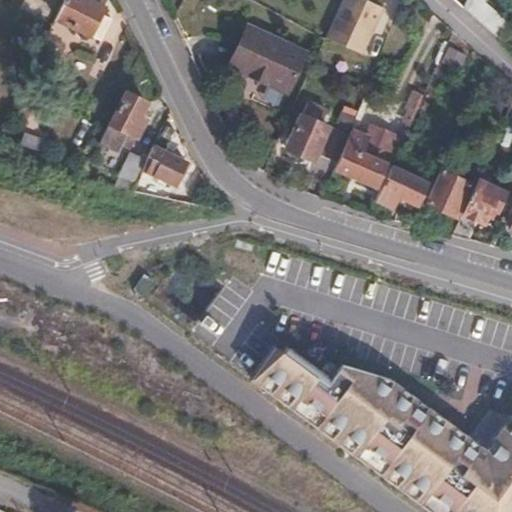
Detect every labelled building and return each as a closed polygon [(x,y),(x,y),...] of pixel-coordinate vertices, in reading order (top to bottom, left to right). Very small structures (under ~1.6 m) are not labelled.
[(0,0),(0,24),(11,2),(8,0),(0,0)] [(102,5),(93,0),(61,0),(54,14),(88,31),(99,11),(102,5)] [(362,51),(382,6),(370,0),(342,0),(327,35),(362,51)] [(499,38),(507,19),(487,0),(464,0),(463,5),(499,38)] [(99,11),(88,31),(97,36),(108,16),(99,11)] [(303,50),(248,23),(227,64),(285,90),(303,50)] [(459,60),(441,52),(437,61),(454,70),(459,60)] [(511,103),(511,83),(487,61),(478,82),(511,104),(511,103)] [(139,113),(144,101),(124,89),(98,135),(116,144),(118,138),(129,143),(143,117),(139,113)] [(287,147),(313,158),(326,126),(319,122),(325,109),(309,101),(287,147)] [(359,151),(384,162),(397,133),(370,121),(365,134),(366,135),(359,151)] [(339,154),(348,132),(334,126),(325,148),(339,154)] [(365,134),(350,128),(348,132),(339,154),(334,165),(374,184),(384,162),(359,151),(366,135),(365,134)] [(150,142),(137,167),(168,183),(182,160),(150,142)] [(389,165),(375,196),(392,204),(395,197),(413,206),(425,181),(389,165)] [(438,167),(423,199),(454,214),(469,181),(438,167)] [(481,168),(450,233),(467,238),(476,219),(481,223),(489,206),(503,212),(510,195),(481,181),(486,171),(481,168)] [(152,277),(143,271),(133,287),(142,293),(152,277)] [(511,511),(511,414),(490,408),(469,437),(387,376),(341,362),(330,377),(287,345),(283,351),(275,346),(251,378),(291,407),(293,405),(317,423),(315,425),(354,454),(357,452),(380,470),(378,472),(418,501),(420,499),(437,511),(511,511)]
